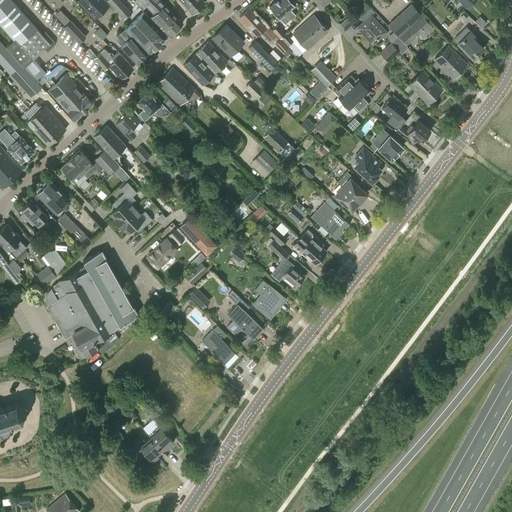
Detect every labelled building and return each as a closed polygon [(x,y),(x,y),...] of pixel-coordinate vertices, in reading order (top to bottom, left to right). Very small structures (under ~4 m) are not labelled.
[(36,79),(44,72),(40,68),(39,68),(32,60),(45,48),(46,50),(52,45),(51,43),(12,0),(0,0),(0,24),(0,25),(0,24),(0,27),(12,40),(6,46),(24,67),(36,79)] [(108,5),(103,0),(78,0),(95,18),(108,5)] [(103,0),(108,5),(111,8),(113,7),(119,13),(118,15),(122,19),(131,11),(121,0),(103,0)] [(175,29),(147,0),(134,0),(142,9),(146,6),(153,13),(150,16),(168,35),(175,29)] [(160,0),(147,0),(175,29),(181,23),(160,0)] [(198,8),(189,0),(178,0),(191,14),(198,8)] [(189,0),(198,8),(204,2),(201,0),(189,0)] [(295,15),(293,12),(292,12),(290,8),(293,4),(289,0),(275,0),(269,6),(284,24),(295,15)] [(400,14),(409,24),(421,14),(411,4),(400,14)] [(134,12),(124,21),(117,28),(120,32),(116,36),(118,39),(116,41),(137,64),(156,46),(146,35),(156,26),(138,5),(132,10),(134,12)] [(239,17),(256,36),(261,33),(269,41),(275,35),(267,26),(266,26),(249,8),(239,17)] [(364,21),(357,27),(372,43),(380,36),(382,38),(387,33),(385,32),(386,31),(371,15),(374,12),(370,8),(360,17),(364,21)] [(299,41),(320,22),(313,14),(293,33),(299,41)] [(388,24),(398,35),(409,24),(400,14),(388,24)] [(406,44),(429,24),(422,17),(400,36),(406,44)] [(485,22),(480,17),(476,21),(481,26),(485,22)] [(79,42),(81,40),(85,36),(70,19),(64,26),(79,42)] [(344,28),(349,23),(345,19),(340,24),(344,28)] [(320,22),(299,41),(307,50),(328,30),(320,22)] [(225,23),(211,37),(230,55),(243,41),(225,23)] [(280,39),(287,33),(284,30),(279,24),(273,29),(278,36),(277,36),(280,39)] [(167,37),(156,26),(146,35),(156,46),(167,37)] [(472,36),(474,34),(466,26),(453,39),(457,42),(472,57),(483,47),(472,36)] [(100,27),(95,32),(101,39),(107,35),(100,27)] [(287,33),(281,39),(287,45),(293,40),(287,33)] [(398,37),(381,53),(388,61),(399,50),(402,53),(408,48),(398,37)] [(275,44),(282,52),(287,47),(280,39),(275,44)] [(277,61),(255,40),(248,46),(270,68),(277,61)] [(195,52),(214,72),(227,61),(207,41),(195,52)] [(4,65),(21,84),(31,95),(40,86),(3,45),(0,48),(0,58),(0,59),(4,65)] [(434,59),(453,77),(466,63),(448,45),(434,59)] [(91,55),(104,69),(109,65),(121,78),(133,67),(118,51),(114,54),(112,52),(110,53),(104,47),(96,55),(94,52),(91,55)] [(214,72),(195,52),(183,64),(202,84),(214,72)] [(311,71),(326,87),(336,78),(321,61),(311,71)] [(180,105),(191,93),(195,89),(172,67),(157,83),(180,105)] [(441,89),(442,89),(425,71),(412,84),(429,101),(434,96),(432,94),(439,87),(441,89)] [(70,96),(79,88),(66,73),(57,81),(70,96)] [(253,80),(263,89),(267,84),(258,76),(253,80)] [(344,102),(363,85),(358,79),(353,83),(348,77),(334,90),(344,102)] [(262,90),(251,79),(245,86),(256,97),(262,90)] [(70,96),(57,81),(47,89),(61,104),(70,96)] [(315,98),(326,87),(320,81),(309,91),(315,98)] [(289,108),(308,91),(300,82),(281,99),(289,108)] [(363,85),(344,102),(350,108),(352,105),(358,111),(369,101),(364,95),(369,91),(363,85)] [(408,93),(412,88),(408,85),(404,89),(408,93)] [(79,88),(70,96),(83,111),(92,103),(79,88)] [(170,111),(171,111),(176,106),(167,96),(161,102),(156,97),(154,98),(152,96),(153,96),(148,90),(136,100),(143,108),(137,113),(144,121),(156,111),(156,112),(157,112),(158,113),(159,113),(160,113),(161,113),(162,113),(163,113),(164,112),(165,112),(168,109),(170,111)] [(259,98),(265,104),(270,99),(264,93),(259,98)] [(310,94),(305,99),(310,104),(315,99),(310,94)] [(70,96),(61,104),(74,119),(83,111),(70,96)] [(386,122),(397,131),(406,120),(401,116),(406,108),(391,96),(382,107),(391,115),(386,122)] [(35,113),(57,137),(65,129),(44,105),(40,109),(34,103),(29,107),(34,113),(35,113)] [(13,128),(21,120),(9,107),(1,115),(13,128)] [(115,124),(130,140),(135,134),(130,129),(140,120),(130,110),(115,124)] [(35,113),(34,113),(26,121),(48,145),(57,137),(35,113)] [(330,126),(336,119),(329,113),(323,119),(330,126)] [(181,122),(191,132),(196,126),(187,116),(181,122)] [(307,117),(301,124),(309,131),(315,125),(307,117)] [(355,117),(347,124),(352,130),(360,122),(355,117)] [(401,125),(397,131),(413,143),(416,139),(420,142),(430,129),(418,120),(413,127),(411,125),(407,130),(401,125)] [(123,155),(119,151),(125,146),(106,125),(94,136),(113,157),(116,161),(123,155)] [(278,151),(286,142),(272,128),(264,137),(278,151)] [(403,145),(389,133),(377,147),(391,159),(403,145)] [(33,150),(20,135),(7,147),(20,162),(33,150)] [(0,145),(0,164),(12,178),(21,169),(0,145)] [(150,155),(144,149),(141,145),(133,152),(143,162),(150,155)] [(328,151),(323,146),(320,149),(325,154),(328,151)] [(354,156),(358,160),(353,166),(371,181),(378,173),(377,173),(381,168),(377,165),(380,161),(363,146),(354,156)] [(253,158),(267,170),(275,161),(261,148),(253,158)] [(70,158),(87,177),(96,169),(99,172),(103,168),(108,174),(118,164),(105,149),(94,159),(95,160),(92,163),(79,150),(70,158)] [(87,177),(70,158),(61,167),(74,182),(75,181),(79,185),(87,177)] [(12,178),(0,164),(0,183),(3,186),(12,178)] [(237,173),(242,177),(246,173),(241,168),(237,173)] [(337,181),(342,186),(358,201),(366,192),(359,186),(361,184),(346,170),(337,181)] [(164,184),(167,181),(162,175),(159,177),(158,178),(164,184)] [(49,193),(62,206),(69,199),(49,180),(48,181),(46,180),(43,183),(44,185),(43,186),(42,187),(39,186),(36,189),(37,192),(36,193),(42,199),(49,193)] [(118,224),(135,208),(131,203),(135,199),(132,196),(137,192),(127,181),(120,188),(124,192),(115,200),(119,205),(110,214),(114,218),(113,219),(118,224)] [(246,204),(258,192),(252,186),(240,198),(246,204)] [(358,201),(342,186),(332,196),(342,205),(344,203),(351,209),(358,201)] [(55,212),(62,206),(49,193),(42,199),(55,212)] [(331,206),(335,203),(328,196),(324,199),(331,206)] [(30,199),(17,212),(25,220),(30,215),(41,227),(46,222),(43,219),(47,216),(30,199)] [(323,200),(310,215),(335,237),(348,222),(323,200)] [(63,207),(68,212),(74,207),(68,201),(63,207)] [(298,201),(293,207),(303,216),(308,211),(298,201)] [(251,212),(257,218),(266,209),(260,203),(251,212)] [(303,216),(293,207),(287,213),(298,222),(303,216)] [(135,208),(118,224),(122,229),(123,228),(128,233),(137,224),(141,229),(152,218),(145,210),(141,214),(135,208)] [(61,225),(68,217),(64,213),(56,221),(61,225)] [(65,230),(73,222),(68,217),(61,225),(65,230)] [(69,234),(77,226),(73,222),(65,230),(69,234)] [(6,223),(0,228),(0,229),(25,254),(28,251),(31,254),(35,250),(30,242),(25,246),(18,239),(20,237),(6,223)] [(186,233),(193,241),(203,231),(196,224),(186,233)] [(74,239),(82,231),(77,226),(69,234),(74,239)] [(280,244),(281,244),(287,238),(274,226),(268,232),(272,236),(280,244)] [(180,248),(189,239),(177,227),(168,235),(180,248)] [(307,228),(304,231),(320,246),(321,245),(322,246),(324,243),(307,228)] [(25,254),(0,229),(0,241),(15,257),(15,256),(19,260),(25,254)] [(78,243),(86,235),(82,231),(74,239),(78,243)] [(304,231),(298,237),(320,257),(326,250),(320,246),(304,231)] [(83,247),(91,240),(86,235),(78,243),(83,247)] [(298,237),(293,244),(291,246),(298,252),(299,250),(297,249),(298,248),(314,263),(320,257),(298,237)] [(166,238),(147,255),(158,267),(177,249),(166,238)] [(268,245),(282,259),(279,262),(279,265),(271,275),(279,281),(283,276),(295,286),(304,275),(291,264),(291,265),(283,258),(288,253),(273,239),(273,240),(270,238),(266,242),(268,245)] [(229,254),(238,259),(242,251),(232,247),(229,254)] [(107,304),(125,294),(100,250),(83,260),(84,260),(86,265),(107,304)] [(49,264),(52,268),(58,264),(49,251),(41,257),(47,265),(49,264)] [(7,261),(0,252),(0,261),(2,265),(0,266),(16,286),(21,281),(16,274),(7,264),(6,262),(7,261)] [(7,264),(16,274),(22,269),(13,259),(7,264)] [(201,262),(185,276),(191,284),(208,269),(201,262)] [(49,264),(47,265),(36,274),(44,284),(57,274),(52,268),(49,264)] [(107,304),(86,265),(59,281),(60,281),(53,285),(54,287),(52,288),(51,287),(50,288),(49,289),(48,290),(47,291),(46,292),(46,294),(45,295),(45,297),(45,298),(45,300),(45,301),(46,303),(46,302),(47,303),(45,304),(46,305),(46,304),(47,306),(46,306),(47,307),(48,307),(50,312),(51,314),(52,314),(55,319),(54,320),(55,320),(56,321),(55,321),(55,322),(56,322),(59,327),(58,327),(59,328),(60,329),(60,330),(60,329),(63,335),(63,336),(64,335),(64,337),(67,336),(70,341),(65,344),(66,345),(71,342),(80,359),(96,350),(92,342),(113,330),(112,328),(137,314),(125,294),(107,304)] [(258,301),(254,305),(258,309),(255,313),(258,315),(262,311),(267,316),(283,296),(273,288),(275,286),(264,277),(254,290),(260,295),(257,299),(258,301)] [(15,290),(23,298),(28,293),(19,285),(15,290)] [(209,301),(194,287),(188,294),(203,307),(209,301)] [(226,326),(243,341),(249,334),(252,337),(262,326),(237,303),(227,313),(233,319),(226,326)] [(226,365),(237,354),(224,342),(229,337),(217,325),(202,341),(226,365)] [(98,350),(102,354),(119,338),(116,332),(98,350)] [(16,401),(14,404),(9,406),(8,403),(6,404),(7,406),(1,408),(0,406),(0,405),(0,437),(1,439),(3,438),(2,436),(10,433),(12,434),(13,432),(11,432),(9,425),(14,423),(15,426),(16,425),(15,423),(19,421),(22,423),(23,421),(21,420),(24,415),(26,415),(26,413),(23,413),(21,408),(23,406),(22,405),(20,407),(16,404),(17,401),(16,401)] [(173,440),(158,424),(160,423),(153,415),(150,418),(157,425),(153,429),(155,431),(150,436),(163,450),(173,440)] [(146,430),(152,427),(149,421),(143,425),(146,430)] [(163,450),(150,436),(145,440),(143,438),(137,443),(152,459),(163,450)] [(65,493),(45,509),(47,511),(76,511),(79,510),(65,493)] [(12,511),(21,511),(20,507),(30,505),(28,495),(10,498),(12,511)]
